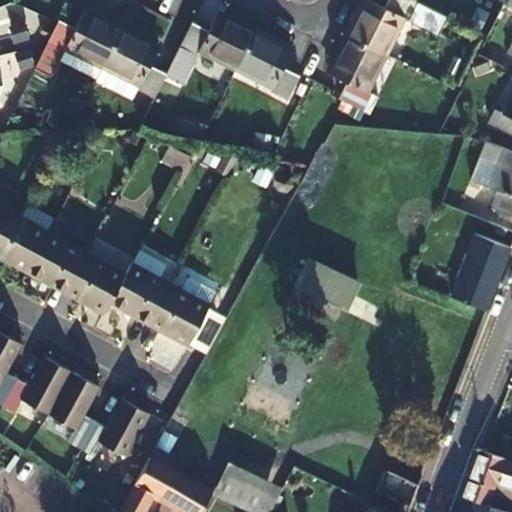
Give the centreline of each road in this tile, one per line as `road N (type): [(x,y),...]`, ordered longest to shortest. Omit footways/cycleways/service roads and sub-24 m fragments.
road 1 (residential): [(434,511),(511,317)]
road 2 (residential): [(148,373),(0,294)]
